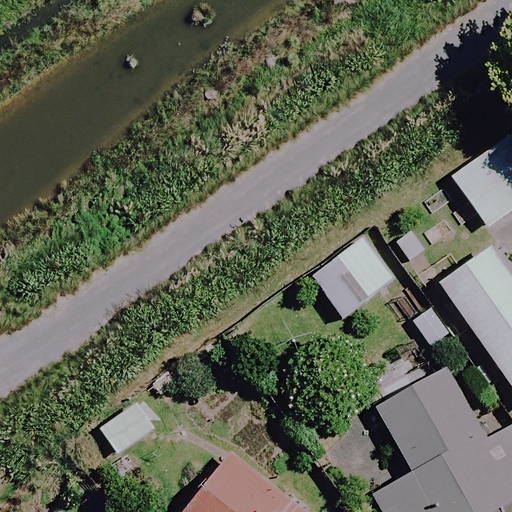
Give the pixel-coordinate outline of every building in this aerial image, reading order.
[(511,218),(511,136),(452,178),(490,233),(511,218)] [(394,284),(363,244),(312,283),(343,323),(394,284)] [(511,279),(495,255),(441,292),(511,393),(511,279)] [(511,428),(484,444),(446,375),(376,413),(412,479),(374,500),(380,511),(499,511),(511,505),(511,428)] [(156,435),(139,408),(99,433),(116,460),(156,435)] [(292,511),(230,462),(189,511),(292,511)]
